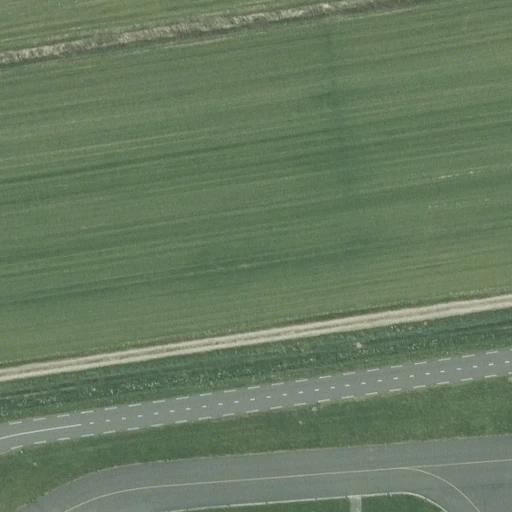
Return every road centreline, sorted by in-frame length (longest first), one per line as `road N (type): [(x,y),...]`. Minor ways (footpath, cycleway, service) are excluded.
road 1 (unclassified): [(511,361),(0,438)]
road 2 (track): [(511,299),(0,374)]
